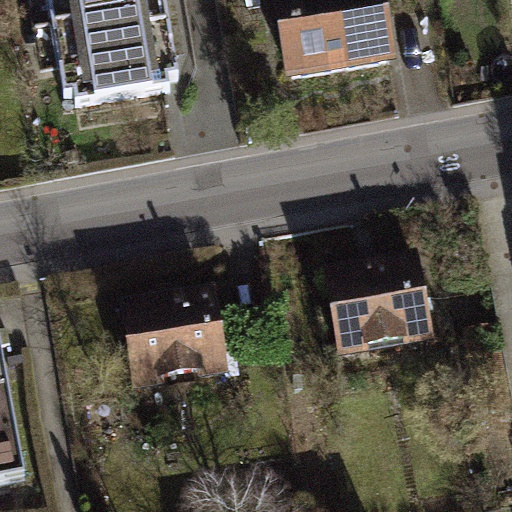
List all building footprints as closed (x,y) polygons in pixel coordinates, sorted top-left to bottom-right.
[(69,98),(71,106),(164,89),(162,80),(174,78),(160,0),(42,0),(60,99),(69,98)] [(396,81),(381,0),(270,0),(287,100),(396,81)] [(406,257),(306,275),(322,366),(423,348),(406,257)] [(203,290),(102,308),(119,399),(220,381),(203,290)] [(0,485),(23,481),(3,373),(0,356),(0,485)]
